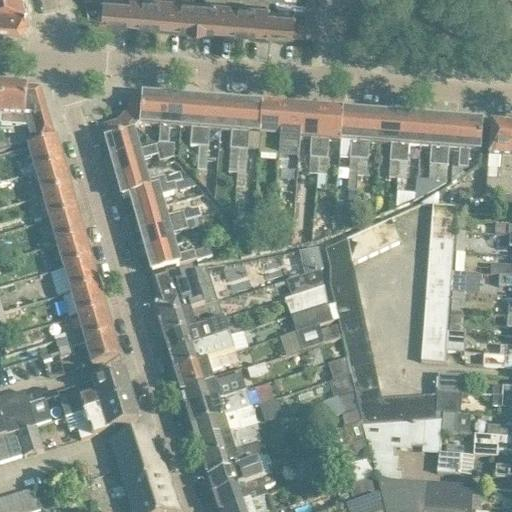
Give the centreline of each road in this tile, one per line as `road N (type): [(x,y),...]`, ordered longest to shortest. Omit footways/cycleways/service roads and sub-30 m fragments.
road 1 (residential): [(197,511),(62,61)]
road 2 (residential): [(349,83),(62,61)]
road 3 (residential): [(511,95),(349,83)]
